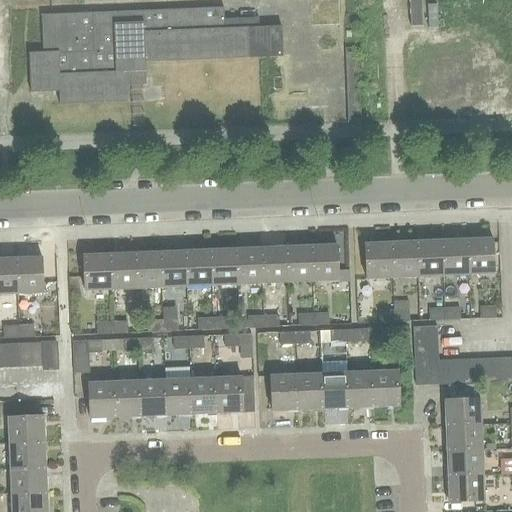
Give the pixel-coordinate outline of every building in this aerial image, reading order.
[(491,1),(466,2),(467,29),(492,28),(491,11),(498,11),(509,10),(509,1),(498,1),(491,1)] [(435,4),(423,4),(424,14),(435,13),(442,13),(443,30),(467,29),(466,2),(442,3),(435,4)] [(223,8),(81,14),(41,15),(43,53),(29,53),(30,93),(59,92),(60,105),(130,102),(129,85),(146,85),(145,63),(248,59),(282,58),(281,27),(259,28),(258,19),(223,20),(223,8)] [(492,28),(467,29),(468,56),(493,55),(492,38),(499,37),(510,37),(510,27),(499,28),(492,28)] [(436,30),(425,31),(425,40),(436,40),(443,40),(444,57),(468,56),(467,29),(443,30),(436,30)] [(346,79),(358,79),(357,49),(345,50),(346,79)] [(493,55),(468,56),(469,83),(494,82),(493,64),(500,64),(511,64),(511,54),(500,55),(493,55)] [(437,57),(426,58),(426,67),(437,67),(444,66),(445,84),(469,83),(468,56),(444,57),(437,57)] [(346,79),(346,93),(359,93),(358,79),(346,79)] [(494,82),(469,83),(471,109),(495,108),(494,91),(501,91),(511,90),(511,80),(501,81),(494,82)] [(438,84),(427,84),(427,94),(438,93),(445,93),(446,110),(471,109),(469,83),(445,84),(438,84)] [(360,122),(359,93),(346,93),(347,123),(360,122)] [(466,240),(468,276),(494,275),(492,239),(466,240)] [(466,240),(441,241),(442,277),(468,276),(466,240)] [(442,277),(441,241),(416,242),(417,278),(442,277)] [(416,242),(391,243),(392,280),(417,278),(416,242)] [(392,280),(391,243),(365,245),(366,281),(392,280)] [(336,246),(310,247),(311,283),(338,282),(336,246)] [(311,283),(310,247),(285,249),(287,284),(311,283)] [(285,249),(260,250),(261,285),(287,284),(285,249)] [(261,285),(260,250),(234,251),(236,287),(261,285)] [(234,251),(209,252),(211,288),(236,287),(234,251)] [(211,288),(209,252),(185,253),(186,289),(211,288)] [(185,253),(159,254),(161,290),(186,289),(185,253)] [(161,290),(159,254),(134,256),(136,291),(161,290)] [(134,256),(109,257),(111,292),(136,291),(134,256)] [(111,292),(109,257),(83,258),(85,294),(111,292)] [(15,260),(17,296),(43,295),(41,259),(15,260)] [(0,296),(17,296),(15,260),(0,260),(0,296)] [(393,302),(394,311),(394,323),(409,323),(409,301),(393,302)] [(496,319),(495,307),(479,307),(480,320),(496,319)] [(428,310),(429,322),(444,321),(444,309),(428,310)] [(444,309),(444,321),(460,321),(459,309),(444,309)] [(394,323),(394,311),(378,312),(378,324),(394,323)] [(313,326),(313,314),(297,315),(298,327),(313,326)] [(328,314),(313,314),(313,326),(329,326),(328,314)] [(278,316),(263,317),(263,329),(279,328),(278,316)] [(247,317),(248,329),(263,329),(263,317),(247,317)] [(228,318),(212,319),(213,331),(229,330),(228,318)] [(197,319),(197,332),(213,331),(212,319),(197,319)] [(177,320),(162,321),(162,333),(177,332),(177,320)] [(147,322),(147,334),(162,333),(162,321),(147,322)] [(127,322),(112,323),(113,335),(128,334),(127,322)] [(96,324),(97,336),(113,335),(112,323),(96,324)] [(19,339),(34,338),(34,326),(18,327),(19,339)] [(3,339),(19,339),(18,327),(3,327),(3,339)] [(413,340),(437,339),(436,327),(412,328),(413,340)] [(397,341),(396,329),(380,329),(380,342),(397,341)] [(344,331),(345,343),(361,343),(360,330),(344,331)] [(371,342),(370,330),(360,330),(361,343),(371,342)] [(344,331),(329,332),(330,344),(345,343),(344,331)] [(294,333),(294,345),(310,345),(310,332),(294,333)] [(294,333),(279,334),(279,346),(294,345),(294,333)] [(240,348),(240,335),(224,336),(224,348),(240,348)] [(188,338),(189,350),(204,349),(204,337),(188,338)] [(188,338),(173,338),(173,351),(189,350),(188,338)] [(138,340),(139,352),(154,351),(153,339),(138,340)] [(437,339),(413,340),(413,352),(437,351),(437,339)] [(138,340),(122,340),(123,353),(139,352),(138,340)] [(102,341),(72,342),(73,375),(89,374),(88,354),(103,353),(102,341)] [(43,367),(42,344),(30,345),(31,368),(43,367)] [(42,344),(43,367),(43,371),(58,371),(56,344),(42,344)] [(20,368),(19,345),(7,345),(8,368),(20,368)] [(31,368),(30,345),(19,345),(20,368),(31,368)] [(437,351),(413,352),(413,363),(426,363),(438,362),(437,351)] [(496,384),(495,360),(484,361),(485,384),(496,384)] [(495,360),(496,384),(508,383),(507,360),(495,360)] [(449,362),(450,385),(462,385),(461,361),(449,362)] [(461,361),(462,385),(473,384),(472,361),(461,361)] [(485,384),(484,361),(472,361),(473,384),(485,384)] [(426,363),(427,386),(439,386),(438,362),(426,363)] [(450,385),(449,362),(438,362),(439,386),(450,385)] [(426,363),(413,363),(414,386),(427,386),(426,363)] [(371,372),(373,408),(399,407),(397,370),(371,372)] [(371,372),(346,373),(347,409),(373,408),(371,372)] [(347,409),(346,373),(321,374),(322,410),(347,409)] [(321,374),(295,375),(297,411),(322,410),(321,374)] [(297,411),(295,375),(269,376),(271,412),(297,411)] [(252,377),(215,379),(217,415),(254,413),(252,377)] [(215,379),(190,380),(192,416),(217,415),(215,379)] [(192,416),(190,380),(165,381),(166,417),(192,416)] [(165,381),(140,382),(141,418),(166,417),(165,381)] [(140,382),(115,383),(116,419),(141,418),(140,382)] [(116,419),(115,383),(88,384),(90,420),(116,419)] [(476,387),(449,388),(449,401),(444,401),(445,427),(480,426),(479,400),(476,400),(476,387)] [(9,446),(45,444),(44,418),(8,420),(9,446)] [(480,426),(445,427),(446,453),(481,452),(480,426)] [(45,444),(9,446),(10,471),(46,470),(45,444)] [(481,452),(446,453),(447,478),(482,476),(481,452)] [(46,470),(10,471),(11,496),(47,494),(46,470)] [(482,476),(447,478),(448,504),(484,502),(482,476)] [(47,511),(47,494),(11,496),(12,511),(47,511)]
